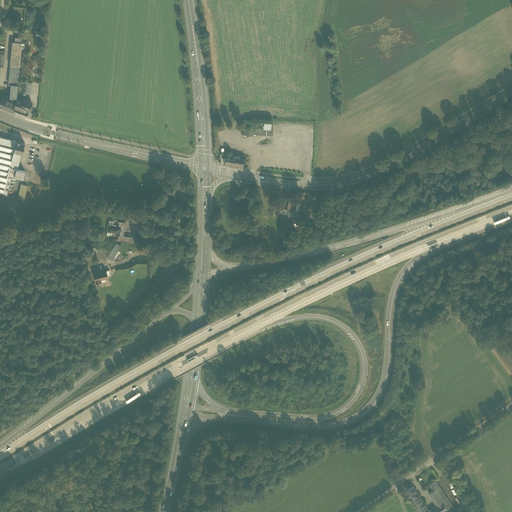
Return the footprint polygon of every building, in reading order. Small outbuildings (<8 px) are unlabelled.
[(11,65),(19,65),(22,42),(21,42),(14,41),(11,65)] [(19,65),(11,65),(9,84),(11,84),(17,85),(19,65)] [(4,98),(2,97),(0,101),(0,105),(12,111),(13,107),(15,103),(15,100),(10,97),(8,100),(4,98)] [(24,99),(23,102),(16,99),(15,100),(15,103),(13,107),(23,111),(24,109),(28,111),(32,103),(24,99)] [(16,141),(0,136),(0,194),(3,195),(7,175),(9,167),(13,151),(14,151),(16,141)] [(24,143),(16,141),(14,151),(21,153),(22,153),(23,149),(24,149),(24,147),(23,147),(24,143)] [(21,153),(14,151),(13,151),(9,167),(12,168),(13,168),(15,160),(19,162),(19,161),(21,153)] [(244,156),(226,153),(224,165),(234,167),(242,168),(244,156)] [(25,172),(12,169),(12,168),(9,167),(7,175),(12,176),(23,179),(25,172)] [(12,176),(7,175),(3,195),(7,196),(12,176)] [(21,185),(18,199),(24,200),(27,186),(21,185)] [(291,199),(284,198),(282,209),(286,209),(286,207),(290,207),(291,202),(291,199)] [(116,226),(115,225),(114,225),(113,225),(108,225),(107,232),(112,232),(113,233),(114,233),(115,233),(120,234),(121,226),(119,226),(119,225),(116,225),(116,226)] [(116,243),(108,257),(112,260),(120,246),(116,243)] [(106,270),(96,273),(94,273),(96,283),(101,282),(100,279),(105,277),(105,278),(108,277),(107,275),(110,274),(109,269),(106,270)] [(440,486),(435,480),(430,484),(434,490),(440,486)] [(413,486),(405,491),(409,498),(417,492),(413,486)] [(444,493),(440,486),(434,490),(439,496),(444,493)] [(439,496),(434,490),(429,494),(437,506),(435,507),(437,511),(444,511),(448,510),(439,496)] [(427,511),(429,511),(417,492),(409,498),(418,511),(427,511)] [(453,506),(444,493),(439,496),(448,510),(453,506)]
